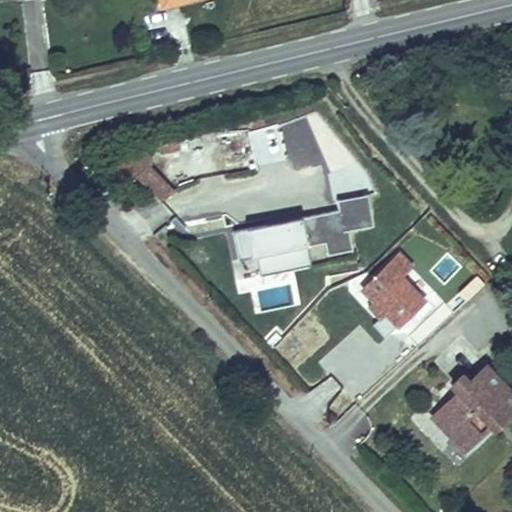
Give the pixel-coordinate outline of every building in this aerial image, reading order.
[(149,163),(154,157),(144,146),(121,168),(131,179),(135,175),(159,200),(173,188),(149,163)] [(352,248),(348,228),(374,224),(368,191),(336,197),(338,207),(231,226),(237,257),(255,254),(259,273),(309,264),(305,244),(324,241),(326,253),(352,248)] [(399,248),(359,287),(371,299),(365,304),(377,317),(371,322),(385,337),(427,298),(403,272),(413,263),(399,248)] [(262,310),(293,303),(289,284),(257,292),(262,310)] [(440,411),(476,446),(511,409),(511,394),(483,367),(466,384),(459,377),(449,387),(457,394),(440,411)] [(440,411),(432,420),(469,455),(476,446),(440,411)]
